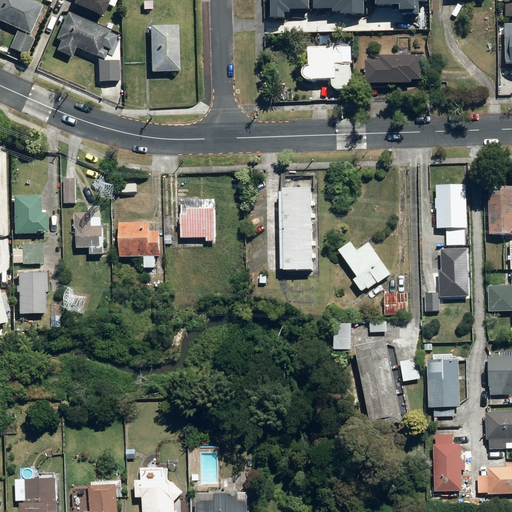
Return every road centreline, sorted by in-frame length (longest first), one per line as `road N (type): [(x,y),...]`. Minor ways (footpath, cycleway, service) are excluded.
road 1 (tertiary): [(511,129),(225,138)]
road 2 (tertiary): [(225,138),(122,133),(0,85)]
road 3 (residential): [(221,0),(225,138)]
